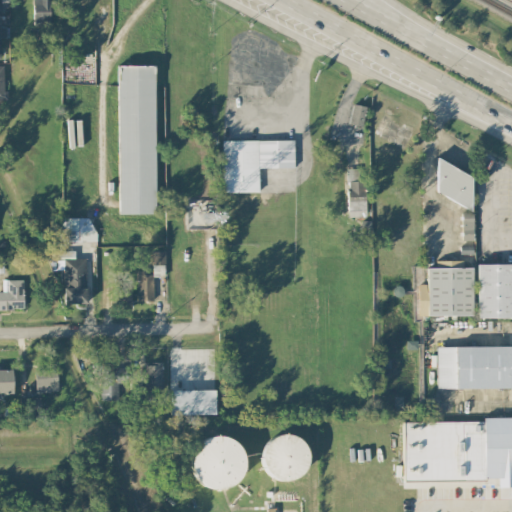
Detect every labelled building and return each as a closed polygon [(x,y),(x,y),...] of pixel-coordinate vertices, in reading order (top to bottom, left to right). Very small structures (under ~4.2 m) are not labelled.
[(50,24),(49,0),(32,0),(33,24),(50,24)] [(118,213),(155,213),(153,65),(117,65),(118,213)] [(361,126),(366,106),(353,103),(348,122),(361,126)] [(221,140),(222,191),(258,191),(257,167),(294,167),(293,139),(221,140)] [(435,200),(470,201),(471,167),(437,166),(435,200)] [(363,168),(346,168),(348,216),(364,216),(363,168)] [(474,240),(474,212),(461,212),(462,240),(474,240)] [(93,217),(61,217),(61,240),(93,240),(93,217)] [(86,258),(74,258),(74,250),(50,250),(51,269),(63,269),(64,303),(86,302),(86,258)] [(152,276),(165,275),(164,251),(151,251),(152,276)] [(472,314),(471,267),(462,267),(462,260),(435,260),(435,267),(426,267),(426,283),(415,284),(416,315),(472,314)] [(511,317),(511,263),(477,263),(477,317),(511,317)] [(153,300),(152,275),(137,275),(137,300),(153,300)] [(22,278),(2,279),(2,291),(0,291),(0,308),(23,308),(22,278)] [(436,388),(511,387),(511,345),(436,346),(436,388)] [(162,363),(144,362),(143,388),(162,388),(162,363)] [(127,364),(99,364),(100,400),(117,400),(117,382),(127,382),(127,364)] [(35,392),(57,391),(56,369),(34,370),(35,392)] [(214,389),(169,390),(169,414),(214,413),(214,389)] [(403,480),(497,479),(497,487),(511,486),(511,416),(483,417),(483,421),(402,422),(403,480)] [(260,460),(267,462),(264,474),(300,482),(308,441),(266,432),(260,460)] [(241,485),(240,438),(192,439),(193,486),(241,485)]
